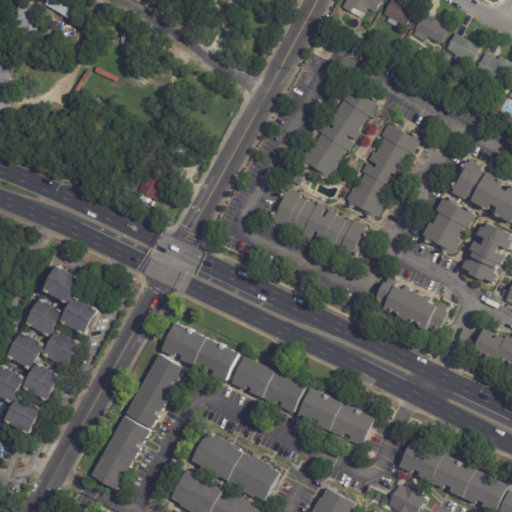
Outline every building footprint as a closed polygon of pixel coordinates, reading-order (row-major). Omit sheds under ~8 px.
[(37,24),(37,29),(34,28),(33,37),(12,35),(14,6),(17,6),(17,0),(30,0),(30,7),(39,7),(37,24)] [(48,0),(71,13),(67,20),(44,6),(48,0)] [(382,0),(376,13),(368,9),(363,18),(343,8),(347,0),(382,0)] [(402,0),(404,1),(403,2),(415,9),(415,10),(406,27),(398,22),(395,27),(387,22),(390,18),(384,15),(392,0),(402,0)] [(424,15),(428,17),(429,16),(440,22),(439,24),(449,29),(440,45),(427,37),(425,43),(412,36),(423,15),(424,15)] [(54,36),(53,44),(41,43),(42,30),(54,31),(54,36)] [(353,31),(363,37),(359,43),(349,37),(353,31)] [(457,35),(480,48),(471,64),(463,59),(459,65),(453,61),(456,55),(447,50),(456,34),(457,35)] [(390,47),(398,52),(395,57),(387,53),(390,47)] [(488,54),(497,59),(499,55),(511,62),(511,67),(500,88),(474,72),(485,53),(488,54)] [(8,99),(10,112),(0,113),(0,65),(7,65),(10,84),(6,84),(8,99)] [(165,68),(175,73),(159,104),(160,105),(156,112),(144,105),(147,98),(154,101),(161,87),(153,83),(161,66),(165,68)] [(359,88),(357,92),(368,99),(370,96),(376,100),(374,103),(379,106),(371,118),(369,116),(359,132),(361,133),(356,141),(347,135),(344,138),(351,142),(336,165),(340,167),(332,179),(328,177),(327,179),(317,173),(319,171),(312,167),(311,169),(302,163),(304,161),(301,159),(309,147),(312,149),(322,133),(320,132),(324,125),(331,129),(333,126),(327,122),(332,113),(334,115),(344,100),(342,98),(349,87),(351,89),(354,85),(359,88)] [(469,95),(467,99),(461,95),(463,91),(469,95)] [(494,107),(499,111),(496,116),(490,113),(494,107)] [(398,176),(391,172),(389,177),(395,180),(382,204),(385,205),(379,218),(375,216),(374,219),(365,214),(366,211),(356,206),(354,210),(347,206),(349,202),(347,200),(354,188),(357,189),(365,174),(363,172),(367,164),(374,168),(376,164),(370,160),(374,152),(377,154),(385,138),(383,137),(390,123),(392,124),(393,121),(401,126),(399,130),(409,135),(411,132),(419,136),(417,140),(421,142),(414,154),(411,152),(398,176)] [(511,224),(496,215),(499,209),(493,205),(489,211),(473,202),(474,200),(469,198),(467,201),(456,195),(457,191),(454,190),(458,183),(460,184),(467,172),(465,171),(469,163),(472,165),(474,162),(486,169),(484,171),(505,182),(501,188),(508,192),(511,186),(511,224)] [(162,174),(165,176),(157,190),(162,192),(156,202),(137,192),(151,168),(162,174)] [(304,180),(300,187),(292,182),(298,172),(306,177),(304,180)] [(308,240),(273,222),(274,219),(271,218),(275,210),(276,211),(283,198),(281,197),(284,191),(287,193),(289,189),(301,195),(299,198),(316,207),(318,203),(325,207),(320,216),(324,218),(329,209),(337,213),(336,216),(352,224),(354,221),(366,227),(351,257),(338,250),(340,247),(336,245),(334,249),(314,239),(317,233),(313,231),(308,240)] [(455,252),(452,251),(450,254),(441,248),(442,245),(436,242),(435,244),(425,239),(427,237),(424,235),(430,222),(434,224),(440,212),(437,211),(444,198),(447,200),(448,197),(457,201),(456,204),(463,208),(465,205),(474,210),(472,213),(476,215),(469,228),(466,226),(459,239),(462,240),(455,252)] [(496,268),(495,268),(497,270),(495,274),(498,276),(494,283),(485,279),(483,281),(469,274),(470,272),(464,269),(468,261),(471,262),(473,257),(471,257),(474,252),(470,250),(474,242),(481,245),(485,238),(478,235),(482,227),(485,228),(487,223),(511,235),(509,240),(511,240),(511,243),(509,250),(499,246),(496,253),(505,257),(501,265),(498,263),(496,268)] [(66,303),(47,292),(61,267),(86,281),(76,298),(101,312),(88,336),(65,323),(76,304),(73,303),(71,306),(66,303)] [(428,303),(438,307),(440,303),(448,307),(446,312),(447,313),(441,328),(439,327),(436,333),(425,328),(424,330),(382,311),(383,307),(374,303),(376,299),(375,298),(382,282),(385,283),(387,279),(397,283),(395,287),(402,289),(403,287),(428,299),(427,302),(428,303)] [(30,325),(43,300),(68,313),(59,330),(85,344),(72,369),(47,355),(57,337),(55,335),(54,338),(30,325)] [(227,382),(212,375),(214,371),(209,368),(207,372),(183,361),(185,357),(177,353),(176,357),(164,351),(177,324),(240,354),(227,382)] [(511,372),(486,360),(488,356),(485,354),(483,358),(474,354),(485,329),(494,334),(492,338),(496,340),(498,336),(507,340),(508,336),(511,338),(511,372)] [(12,357),(25,332),(49,345),(36,370),(12,357)] [(153,429),(145,444),(141,441),(138,447),(142,449),(128,473),(124,471),(121,476),(125,479),(118,491),(93,477),(162,354),(187,369),(180,381),(176,379),(173,385),(177,387),(163,411),(159,408),(156,414),(160,416),(153,429)] [(288,411),(281,408),(283,404),(277,401),(275,405),(251,393),(252,389),(247,386),(245,390),(233,384),(246,357),(307,386),(294,414),(288,411)] [(70,374),(73,376),(59,401),(34,386),(49,362),(70,374)] [(0,377),(7,365),(32,379),(22,396),(49,411),(36,434),(12,421),(23,401),(20,400),(18,403),(0,393),(0,377)] [(351,437),(344,434),(342,438),(315,425),(317,421),(312,418),(310,422),(298,416),(311,389),(375,420),(362,448),(349,442),(351,438),(351,437)] [(207,432),(217,437),(218,435),(235,444),(233,447),(253,458),(254,455),(271,464),(270,467),(279,472),(264,500),(255,495),(254,496),(237,487),(238,485),(219,475),(217,477),(200,467),(201,465),(192,460),(207,432)] [(508,486),(495,511),(490,511),(482,508),(484,503),(477,500),(475,505),(450,493),(452,488),(445,485),(443,488),(419,477),(421,473),(413,470),(412,473),(399,467),(412,439),(508,486)] [(192,511),(182,507),(184,504),(174,499),(189,471),(199,476),(200,474),(217,484),(216,486),(238,498),(239,496),(253,504),(252,506),(261,511),(260,511),(192,511)] [(422,506),(418,511),(395,511),(393,511),(393,509),(389,507),(400,485),(405,488),(407,484),(423,493),(421,497),(426,499),(422,506)] [(310,511),(319,497),(320,497),(326,488),(353,503),(347,511),(310,511)] [(511,511),(500,511),(511,490),(511,511)]
